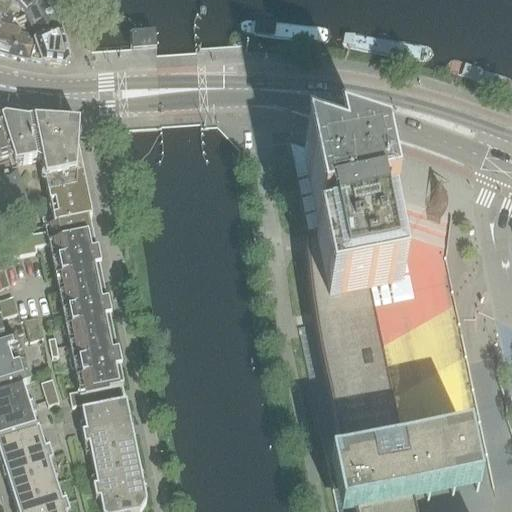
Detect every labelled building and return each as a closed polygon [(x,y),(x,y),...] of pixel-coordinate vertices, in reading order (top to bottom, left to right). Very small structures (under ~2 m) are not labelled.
[(4,6),(6,3),(15,8),(21,15),(40,0),(3,0),(0,7),(0,12),(1,12),(10,15),(12,10),(4,6)] [(43,3),(40,0),(21,15),(24,18),(32,37),(36,38),(41,39),(57,31),(43,3)] [(0,19),(0,57),(12,60),(17,39),(19,30),(12,28),(14,20),(8,19),(10,15),(1,12),(0,15),(0,18),(0,19)] [(238,20),(237,36),(327,46),(329,31),(238,20)] [(41,39),(36,38),(32,37),(35,43),(33,51),(31,64),(41,66),(63,68),(67,64),(63,47),(59,34),(57,31),(41,39)] [(343,32),(339,49),(429,67),(432,51),(343,32)] [(130,38),(131,56),(155,54),(154,36),(130,38)] [(32,43),(17,39),(12,60),(31,64),(33,51),(35,43),(31,45),(32,43)] [(511,80),(449,59),(444,74),(511,96),(511,80)] [(20,217),(24,231),(32,229),(17,176),(14,168),(1,122),(0,120),(0,206),(4,222),(20,217)] [(4,121),(1,122),(14,168),(40,163),(77,150),(72,130),(61,132),(60,127),(38,126),(28,128),(27,124),(4,121)] [(81,170),(77,150),(40,163),(14,168),(17,176),(42,172),(44,183),(81,170)] [(412,511),(412,508),(479,494),(468,441),(401,455),(369,302),(401,296),(388,235),(379,237),(376,223),(392,220),(381,170),(334,154),(338,173),(302,161),(318,236),(326,234),(329,247),(304,253),(305,263),(306,275),(308,294),(311,314),(313,327),(314,336),(318,358),(324,386),(341,467),(328,470),(337,511),(412,511)] [(85,191),(81,170),(44,183),(48,204),(85,191)] [(42,221),(43,228),(53,226),(52,224),(89,212),(85,191),(48,204),(51,219),(42,221)] [(62,286),(63,292),(101,284),(100,278),(88,221),(91,221),(89,212),(52,224),(53,226),(43,228),(44,235),(33,237),(32,233),(7,238),(12,261),(36,256),(35,249),(53,246),(62,286)] [(0,271),(1,271),(0,266),(0,262),(9,260),(4,241),(0,241),(0,271)] [(63,292),(74,348),(112,341),(101,284),(63,292)] [(42,343),(38,322),(25,325),(30,345),(42,343)] [(0,342),(0,392),(20,386),(29,383),(14,338),(3,342),(0,342)] [(124,397),(112,341),(74,348),(83,392),(69,395),(70,408),(124,397)] [(54,342),(48,343),(52,362),(57,360),(54,342)] [(59,408),(52,385),(40,388),(47,411),(59,408)] [(0,417),(27,408),(20,386),(0,392),(0,417)] [(85,434),(81,434),(83,447),(87,447),(91,467),(137,458),(125,403),(80,412),(85,434)] [(0,443),(35,432),(27,408),(0,417),(0,443)] [(52,462),(51,459),(48,450),(44,451),(38,431),(35,432),(0,443),(0,462),(11,498),(55,484),(48,464),(52,462)] [(137,458),(91,467),(96,488),(92,488),(95,501),(99,501),(100,511),(140,511),(146,503),(137,458)] [(67,511),(65,502),(61,503),(55,484),(11,498),(15,511),(67,511)]
